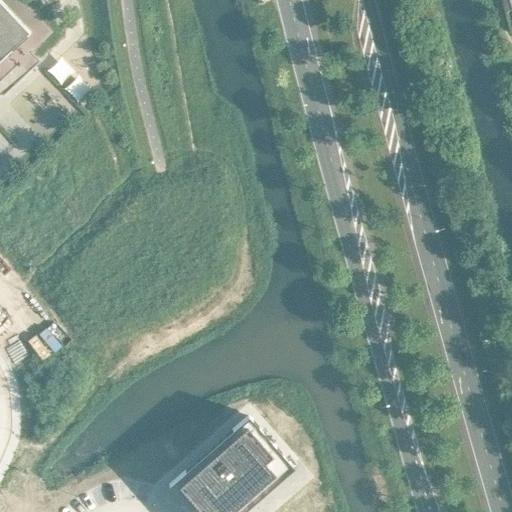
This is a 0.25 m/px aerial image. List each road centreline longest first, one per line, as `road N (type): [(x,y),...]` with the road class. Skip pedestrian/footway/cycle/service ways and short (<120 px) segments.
road 1 (secondary): [(292,0),(435,511)]
road 2 (secondary): [(507,511),(370,0)]
